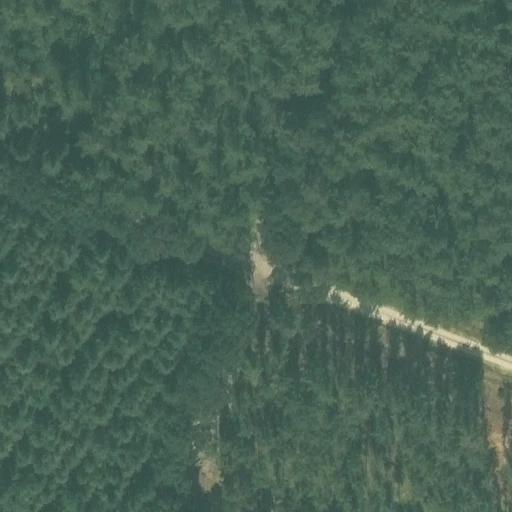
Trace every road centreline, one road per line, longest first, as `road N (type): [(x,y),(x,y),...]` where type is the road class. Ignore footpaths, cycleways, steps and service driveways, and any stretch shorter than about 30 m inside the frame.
road 1 (track): [(211,284),(511,394)]
road 2 (track): [(211,284),(344,0)]
road 3 (track): [(0,207),(211,284)]
